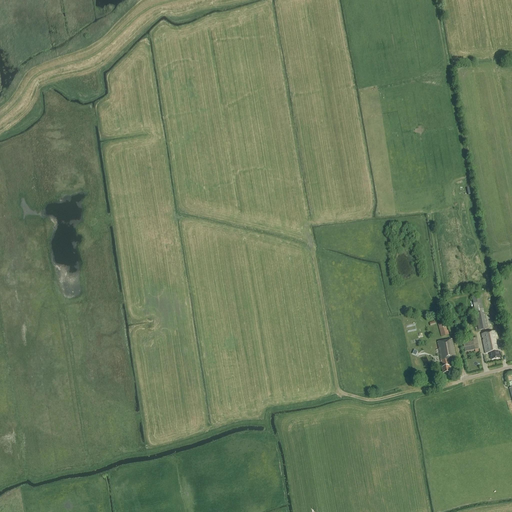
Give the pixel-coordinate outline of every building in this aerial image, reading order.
[(484,312),(481,300),(480,295),(472,296),(475,314),(484,312)] [(484,312),(484,313),(475,314),(479,331),(487,329),(484,312)] [(447,331),(444,323),(438,325),(441,337),(449,335),(448,330),(447,331)] [(494,351),(495,359),(499,359),(498,351),(499,351),(496,332),(489,333),(493,351),(494,351)] [(491,360),(495,359),(494,351),(493,351),(489,333),(482,335),(486,354),(490,353),(491,360)] [(479,352),(478,350),(479,349),(477,338),(463,340),(465,352),(475,350),(475,352),(479,352)] [(455,359),(452,339),(437,342),(440,361),(441,361),(442,367),(441,367),(442,373),(449,372),(447,360),(455,359)]
